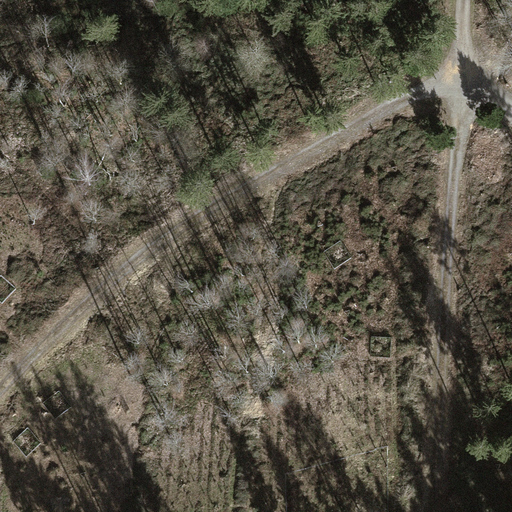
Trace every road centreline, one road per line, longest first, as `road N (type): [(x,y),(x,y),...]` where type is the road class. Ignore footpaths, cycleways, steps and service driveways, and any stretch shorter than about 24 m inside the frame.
road 1 (track): [(0,396),(82,308),(209,208),(456,73)]
road 2 (track): [(430,511),(456,73)]
